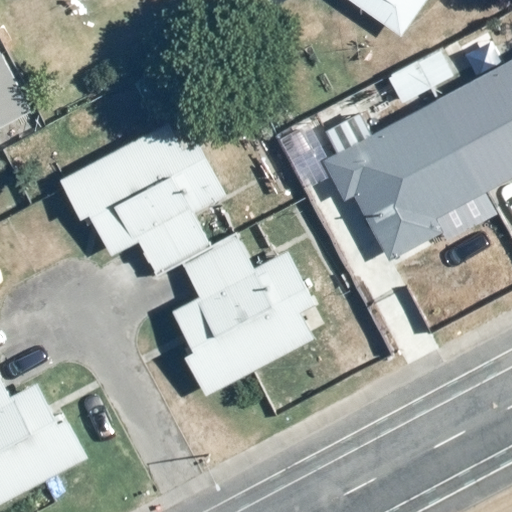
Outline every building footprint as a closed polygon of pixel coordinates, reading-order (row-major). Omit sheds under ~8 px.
[(511,2),(337,100),(399,213),(511,150),(511,2)] [(0,51),(0,124),(30,110),(1,51),(0,51)] [(198,62),(84,120),(127,203),(241,145),(198,62)] [(172,247),(215,336),(337,278),(295,190),(172,247)] [(0,344),(0,448),(102,397),(60,314),(0,344)]
